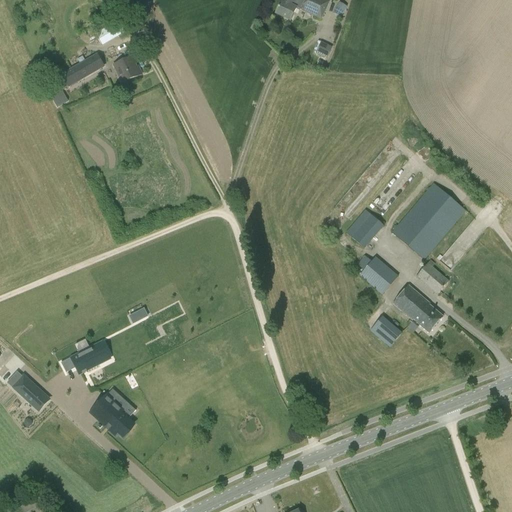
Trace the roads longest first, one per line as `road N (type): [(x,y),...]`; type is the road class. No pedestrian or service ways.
road 1 (unclassified): [(322,455),(285,395),(233,224),(221,214),(0,299)]
road 2 (tertiary): [(322,455),(511,380)]
road 3 (tertiary): [(196,511),(322,455)]
